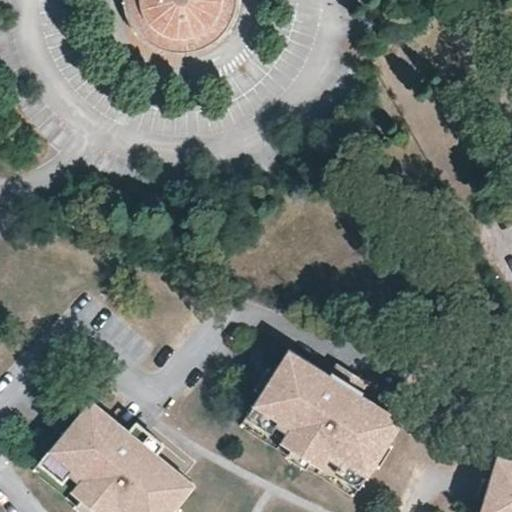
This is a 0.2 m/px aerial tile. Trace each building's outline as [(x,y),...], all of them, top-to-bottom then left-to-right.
[(235,7),(236,0),(126,0),(127,5),(130,16),(135,25),(142,34),(150,40),(160,46),(171,49),(181,50),(192,49),(202,46),(212,41),(220,34),(227,26),(232,17),(235,7)] [(347,381),(332,372),(330,375),(326,373),(329,369),(291,346),(277,368),(271,364),(263,376),(256,388),(262,392),(256,400),(279,415),(271,428),(294,443),(314,456),(336,470),(345,456),(368,472),(375,462),(380,466),(395,442),(389,438),(403,416),(367,393),(364,397),(360,394),(362,390),(347,381)] [(339,361),(332,372),(347,381),(354,370),(352,369),(339,361)] [(354,370),(347,381),(362,390),(369,380),(354,370)] [(144,439),(130,428),(128,432),(123,428),(127,424),(94,398),(77,418),(71,414),(61,426),(54,435),(59,439),(52,447),(73,465),(64,476),(86,494),(105,509),(108,511),(182,511),(186,508),(179,502),(196,482),(161,453),(158,457),(155,454),(158,450),(144,439)] [(248,413),(271,428),(279,415),(256,400),(248,413)] [(138,418),(130,428),(144,439),(152,429),(144,423),(138,418)] [(152,429),(144,439),(158,450),(166,441),(152,429)] [(308,466),(314,456),(294,443),(288,452),(308,466)] [(43,459),(64,476),(73,465),(52,447),(43,459)] [(511,511),(511,454),(499,450),(491,478),(485,476),(480,492),(477,502),(483,504),(480,511),(511,511)] [(360,485),(368,472),(345,456),(336,470),(360,485)] [(88,511),(102,511),(105,509),(86,494),(77,503),(88,511)]
